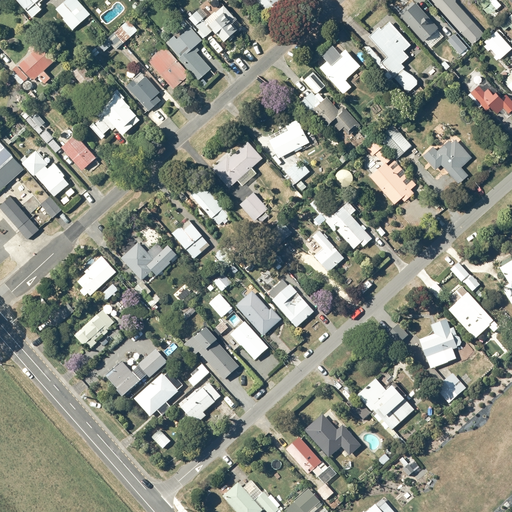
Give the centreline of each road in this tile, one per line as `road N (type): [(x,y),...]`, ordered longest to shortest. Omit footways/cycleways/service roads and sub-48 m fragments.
road 1 (residential): [(156,503),(511,181)]
road 2 (residential): [(338,0),(0,305)]
road 3 (secondary): [(0,326),(156,503)]
